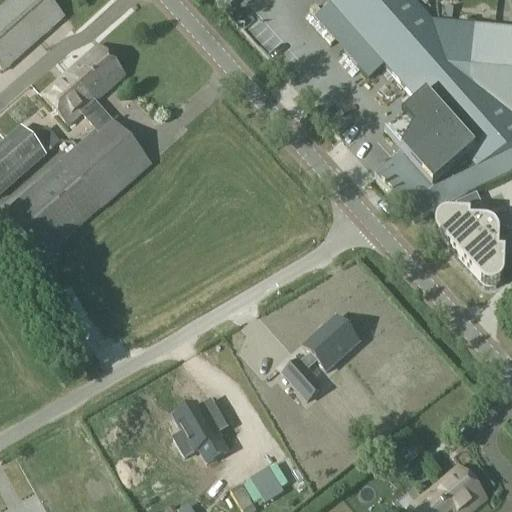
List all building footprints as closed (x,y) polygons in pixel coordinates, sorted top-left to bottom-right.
[(47,0),(9,0),(0,8),(0,71),(2,74),(64,19),(47,0)] [(346,0),(327,5),(329,7),(383,68),(417,107),(400,122),(424,151),(412,161),(405,153),(400,157),(399,157),(376,177),(373,179),(374,180),(410,221),(411,223),(413,225),(414,224),(511,176),(511,33),(476,30),(474,43),(443,40),(407,0),(346,0)] [(96,48),(66,75),(93,103),(123,78),(96,48)] [(93,103),(66,75),(42,96),(69,126),(84,112),(94,104),(93,103)] [(151,167),(95,103),(94,104),(84,112),(98,128),(58,164),(59,165),(1,215),(42,261),(99,211),(100,212),(151,167)] [(0,197),(45,158),(20,130),(0,147),(0,197)] [(325,150),(354,185),(365,176),(336,141),(325,150)] [(475,196),(454,205),(459,217),(480,207),(475,196)] [(433,231),(433,233),(433,234),(434,236),(434,237),(435,238),(435,240),(436,241),(480,288),(481,289),(482,290),(483,290),(484,291),(486,292),(487,292),(489,292),(490,292),(491,292),(493,291),(494,291),(496,290),(497,290),(498,289),(499,288),(500,287),(501,285),(501,284),(502,283),(502,281),(502,280),(502,279),(503,269),(496,269),(497,258),(497,242),(497,241),(497,239),(497,238),(496,236),(496,235),(495,234),(494,233),(493,231),(492,230),(491,229),(489,229),(488,228),(486,228),(485,227),(483,227),(468,227),(458,226),(458,220),(447,219),(446,219),(444,219),(443,220),(441,220),(440,221),(439,222),(438,222),(437,223),(436,225),(435,226),(434,227),(434,228),(433,230),(433,231)] [(297,365),(282,378),(306,405),(320,392),(305,374),(316,365),(325,375),(356,347),(334,322),(303,350),(309,357),(298,367),(297,365)] [(182,436),(172,442),(183,461),(198,453),(206,466),(226,454),(216,436),(226,430),(213,408),(203,414),(201,410),(197,412),(195,408),(173,421),(182,436)] [(406,511),(470,511),(483,501),(456,470),(406,511)] [(242,511),(265,511),(257,501),(242,511)]
